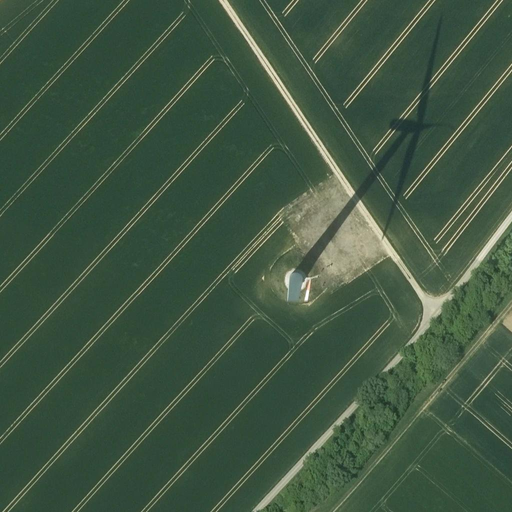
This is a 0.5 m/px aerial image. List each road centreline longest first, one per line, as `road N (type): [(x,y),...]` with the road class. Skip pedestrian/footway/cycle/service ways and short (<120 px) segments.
road 1 (track): [(220,0),(437,318)]
road 2 (track): [(265,511),(511,231)]
road 3 (track): [(511,299),(331,511)]
